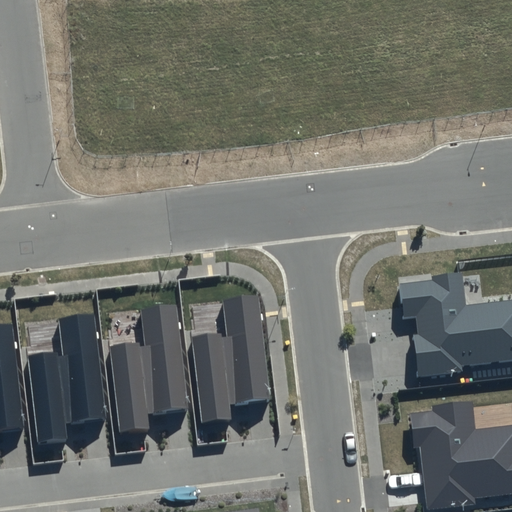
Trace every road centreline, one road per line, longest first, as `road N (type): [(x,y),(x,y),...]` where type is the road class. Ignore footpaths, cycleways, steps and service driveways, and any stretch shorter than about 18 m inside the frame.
road 1 (residential): [(0,491),(329,449)]
road 2 (residential): [(299,207),(41,238)]
road 3 (residential): [(329,449),(299,207)]
road 4 (residential): [(11,0),(41,238)]
road 5 (residential): [(511,181),(299,207)]
